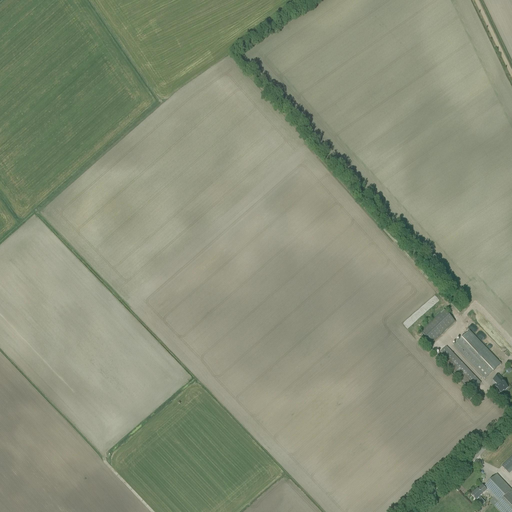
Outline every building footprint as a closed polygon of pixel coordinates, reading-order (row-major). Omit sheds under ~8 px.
[(420,332),(431,344),(455,322),(443,310),(420,332)] [(453,346),(485,380),(501,364),(469,331),(453,346)] [(468,391),(470,393),(471,392),(474,390),(481,383),(446,347),(436,357),(438,360),(439,359),(469,390),(468,391)] [(498,375),(492,380),(497,385),(495,387),(497,390),(496,391),(498,393),(499,392),(500,393),(505,389),(505,390),(508,388),(502,381),(503,380),(498,375)] [(473,394),(479,400),(484,396),(478,390),(473,394)] [(477,490),(471,496),(475,501),(478,504),(482,501),(479,498),(482,495),(486,491),(493,498),(489,502),(498,511),(511,511),(511,491),(500,478),(496,475),(479,491),(477,490)]
